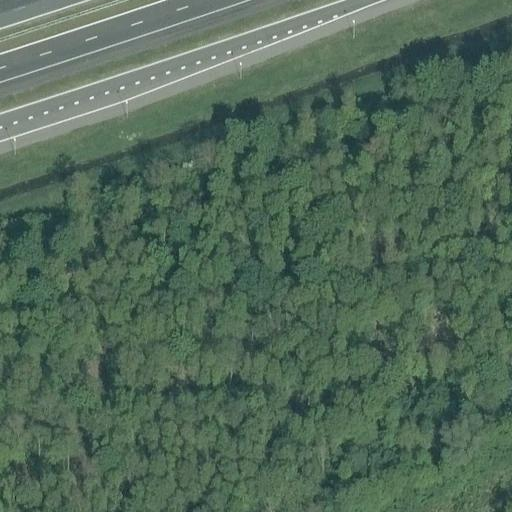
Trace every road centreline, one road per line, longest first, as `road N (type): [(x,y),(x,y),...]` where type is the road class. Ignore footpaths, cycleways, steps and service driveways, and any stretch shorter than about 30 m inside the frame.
road 1 (motorway): [(0,120),(362,0)]
road 2 (motorway): [(0,77),(215,0)]
